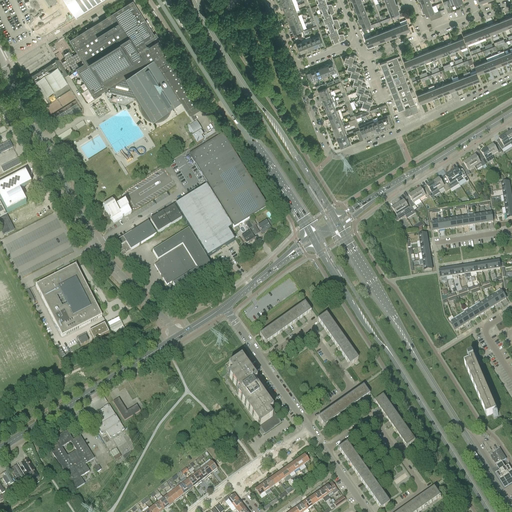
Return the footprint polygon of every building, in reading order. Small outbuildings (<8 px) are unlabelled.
[(65,0),(77,17),(76,16),(78,15),(80,13),(88,8),(90,7),(97,3),(99,2),(101,0),(65,0)] [(105,90),(108,90),(135,96),(137,100),(139,104),(139,106),(139,107),(140,109),(140,110),(140,112),(141,113),(142,114),(143,115),(144,117),(145,118),(146,119),(147,119),(148,120),(150,121),(151,121),(152,122),(154,122),(155,122),(157,122),(158,122),(159,122),(161,121),(162,121),(164,120),(165,119),(166,118),(167,117),(169,116),(169,115),(170,114),(171,113),(172,111),(172,110),(172,109),(173,107),(181,102),(190,116),(203,108),(173,59),(168,62),(163,53),(165,52),(158,41),(148,48),(146,44),(159,36),(156,33),(154,34),(133,0),(70,40),(80,55),(85,64),(77,68),(92,92),(101,86),(103,91),(105,90)] [(353,7),(354,9),(364,6),(361,0),(360,0),(354,3),(355,6),(353,7)] [(387,3),(389,9),(399,5),(398,3),(396,4),(395,0),(387,3)] [(422,7),(423,10),(433,6),(430,0),(422,3),(423,7),(422,7)] [(282,6),(284,11),(295,6),(293,2),(291,2),(282,6)] [(326,2),(318,5),(319,8),(321,7),(322,12),(333,8),(332,4),(327,4),(326,2)] [(399,5),(389,9),(391,15),(399,12),(398,8),(400,8),(399,5)] [(285,15),(297,11),(295,6),(284,11),(284,12),(285,12),(286,15),(285,15)] [(357,11),(358,15),(366,11),(364,6),(354,9),(355,12),(357,11)] [(429,14),(432,13),(435,12),(433,6),(423,10),(424,12),(425,12),(427,15),(429,14)] [(333,8),(322,12),(324,17),(323,17),(324,20),(332,17),(331,14),(335,12),(333,8)] [(287,20),(298,15),(297,11),(285,15),(286,16),(287,16),(288,19),(287,20)] [(358,19),(359,21),(369,17),(366,11),(358,15),(360,18),(358,19)] [(289,24),(300,20),(298,15),(287,20),(288,21),(290,24),(289,24)] [(332,17),(324,20),(325,23),(327,22),(328,27),(339,23),(337,19),(333,19),(332,17)] [(369,17),(359,21),(360,24),(361,23),(363,27),(371,23),(369,17)] [(506,19),(500,22),(503,29),(509,27),(506,19)] [(289,24),(291,29),(300,25),(302,24),(300,20),(289,24)] [(500,22),(494,24),(497,32),(503,29),(500,22)] [(300,25),(291,29),(293,33),(298,31),(302,30),(307,28),(305,23),(300,25)] [(339,23),(328,27),(330,32),(328,32),(329,34),(329,35),(338,32),(337,29),(340,27),(339,23)] [(407,23),(401,25),(404,33),(410,30),(407,23)] [(494,24),(488,26),(491,34),(497,32),(494,24)] [(401,25),(395,27),(398,35),(404,33),(401,25)] [(488,26),(482,28),(485,36),(491,34),(488,26)] [(395,27),(389,29),(392,37),(398,35),(395,27)] [(482,28),(476,31),(479,39),(485,36),(482,28)] [(389,29),(384,32),(387,39),(392,37),(389,29)] [(476,31),(470,33),(473,41),(475,44),(481,42),(479,39),(476,31)] [(338,32),(329,35),(331,38),(332,37),(334,42),(338,40),(338,42),(345,39),(343,34),(339,34),(338,32)] [(384,32),(378,34),(381,42),(387,39),(384,32)] [(473,41),(470,33),(464,35),(467,43),(473,41)] [(378,34),(372,36),(375,44),(381,42),(378,34)] [(320,35),(315,37),(319,46),(321,45),(320,45),(324,44),(320,35)] [(375,44),(372,36),(366,39),(369,46),(375,44)] [(315,37),(311,39),(315,48),(316,47),(319,46),(315,37)] [(464,38),(458,40),(461,48),(467,46),(464,38)] [(306,39),(301,41),(302,42),(305,51),(307,51),(310,50),(310,49),(306,40),(306,39)] [(311,39),(306,40),(310,49),(310,50),(315,48),(311,39)] [(458,40),(452,42),(455,50),(461,48),(458,40)] [(305,51),(302,42),(297,44),(297,42),(294,44),(297,52),(300,51),(301,53),(302,53),(302,52),(305,51)] [(452,42),(446,45),(449,53),(455,50),(452,42)] [(446,45),(440,47),(443,55),(449,53),(446,45)] [(440,47),(434,49),(437,57),(443,55),(440,47)] [(434,49),(428,52),(431,60),(437,57),(434,49)] [(428,52),(422,54),(426,62),(431,60),(428,52)] [(498,53),(492,55),(494,59),(497,66),(503,64),(500,56),(498,53)] [(349,63),(349,64),(352,64),(354,58),(356,59),(357,55),(355,54),(355,55),(350,54),(349,56),(346,55),(344,62),(349,63)] [(422,54),(417,56),(420,64),(426,62),(422,54)] [(505,54),(500,56),(503,64),(509,62),(505,54)] [(492,55),(487,58),(488,61),(491,69),(497,66),(494,59),(492,55)] [(417,56),(411,58),(414,66),(420,64),(417,56)] [(397,57),(380,63),(383,69),(389,67),(388,63),(393,62),(394,65),(400,63),(397,57)] [(352,71),(355,72),(357,66),(358,63),(355,62),(356,59),(354,58),(352,64),(349,64),(347,69),(352,71)] [(411,58),(405,61),(408,69),(414,66),(411,58)] [(56,64),(60,61),(59,59),(28,78),(42,100),(41,99),(68,83),(56,64)] [(488,61),(482,63),(485,71),(491,69),(488,61)] [(332,63),(329,64),(332,73),(337,71),(333,62),(331,62),(332,63)] [(389,67),(383,69),(385,75),(392,73),(390,69),(393,68),(394,72),(402,69),(400,63),(394,65),(389,67)] [(485,71),(482,63),(476,65),(479,73),(485,71)] [(327,65),(324,66),(327,75),(332,73),(329,64),(328,64),(327,64),(327,65)] [(323,67),(319,68),(323,77),(327,75),(324,66),(322,66),(323,67)] [(355,78),(355,79),(358,80),(360,73),(361,70),(358,70),(359,67),(357,66),(355,72),(352,71),(350,77),(355,78)] [(319,68),(319,67),(315,69),(318,79),(323,77),(319,68)] [(319,80),(318,79),(315,69),(310,71),(310,72),(307,74),(310,80),(311,79),(312,82),(319,80)] [(392,73),(385,75),(387,81),(394,78),(393,75),(397,73),(398,77),(404,74),(402,69),(394,72),(392,73)] [(476,70),(470,72),(474,82),(480,80),(476,70)] [(464,73),(465,77),(468,85),(474,82),(470,72),(470,71),(464,73)] [(358,86),(361,87),(363,81),(364,78),(361,77),(362,74),(360,73),(358,80),(355,79),(353,84),(358,86)] [(394,78),(387,81),(390,87),(406,80),(404,74),(398,77),(394,78)] [(465,77),(459,79),(462,87),(468,85),(465,77)] [(459,79),(453,81),(456,89),(462,87),(459,79)] [(406,80),(390,87),(392,93),(399,90),(397,87),(402,85),(403,88),(409,86),(406,80)] [(365,81),(363,81),(361,87),(358,86),(356,92),(361,93),(364,94),(366,88),(367,85),(364,84),(365,81)] [(453,81),(448,83),(451,91),(456,89),(453,81)] [(448,83),(442,86),(445,94),(451,91),(448,83)] [(399,90),(392,93),(394,99),(411,92),(410,90),(409,86),(403,88),(399,90)] [(442,86),(436,88),(439,96),(445,94),(442,86)] [(323,89),(319,91),(320,96),(331,91),(333,91),(332,89),(331,90),(329,87),(323,89)] [(364,101),(367,102),(369,96),(370,93),(367,92),(368,89),(366,88),(364,94),(361,93),(359,99),(364,101)] [(436,88),(430,90),(433,98),(439,96),(436,88)] [(430,90),(424,93),(427,100),(433,98),(430,90)] [(331,91),(320,96),(322,100),(333,96),(334,95),(334,94),(332,94),(331,91)] [(411,92),(394,99),(397,104),(403,102),(402,99),(406,97),(408,100),(413,98),(411,92)] [(427,100),(424,93),(418,95),(421,103),(427,100)] [(322,100),(324,105),(335,100),(333,96),(322,100)] [(367,102),(364,101),(362,107),(365,108),(370,109),(372,100),(370,99),(371,96),(369,96),(367,102)] [(403,102),(397,104),(399,110),(406,108),(404,104),(409,103),(410,106),(416,104),(413,98),(408,100),(403,102)] [(335,100),(324,105),(324,106),(326,109),(335,106),(339,104),(337,100),(335,100)] [(76,101),(62,110),(63,111),(56,116),(59,121),(80,107),(76,101)] [(326,109),(327,114),(338,110),(338,109),(337,110),(335,106),(326,109)] [(327,114),(329,118),(340,114),(342,113),(340,109),(338,110),(327,114)] [(329,118),(331,123),(342,119),(340,114),(329,118)] [(390,114),(383,116),(387,128),(392,126),(391,125),(394,124),(390,114)] [(383,116),(378,118),(379,120),(383,129),(387,128),(383,116)] [(331,123),(333,127),(344,123),(342,119),(331,123)] [(344,123),(333,127),(335,132),(345,128),(355,124),(356,124),(357,123),(355,119),(353,120),(351,120),(349,121),(350,123),(345,126),(344,123)] [(374,120),(369,122),(373,133),(378,131),(374,122),(374,120)] [(379,120),(374,122),(378,131),(383,129),(379,120)] [(75,127),(77,130),(85,125),(83,122),(75,127)] [(369,122),(365,124),(369,135),(373,133),(369,122)] [(369,135),(365,124),(360,125),(364,137),(369,135)] [(205,140),(200,132),(195,135),(189,125),(185,127),(196,145),(205,140)] [(335,132),(336,137),(346,133),(347,132),(345,128),(335,132)] [(58,137),(60,141),(73,133),(70,130),(58,137)] [(234,228),(268,208),(223,135),(189,156),(192,161),(195,165),(228,219),(234,228)] [(511,145),(505,136),(499,140),(500,142),(498,143),(497,142),(502,151),(511,145)] [(339,141),(338,141),(340,146),(341,146),(342,148),(342,149),(351,145),(352,145),(351,142),(347,138),(339,141)] [(0,146),(0,154),(13,148),(9,141),(0,146)] [(493,145),(487,149),(492,157),(501,151),(496,144),(497,146),(494,147),(493,145)] [(479,155),(478,155),(485,165),(494,160),(492,157),(487,149),(481,153),(482,155),(480,157),(479,155)] [(476,156),(469,160),(474,168),(476,171),(482,167),(485,165),(478,155),(479,157),(477,159),(476,157),(476,156)] [(192,161),(189,156),(184,159),(189,168),(195,165),(192,161)] [(0,168),(3,174),(21,164),(18,159),(0,168)] [(474,168),(469,160),(463,164),(464,166),(462,167),(461,166),(468,177),(470,175),(468,171),(474,168)] [(136,208),(174,185),(163,167),(133,186),(136,191),(128,196),(136,208)] [(458,170),(451,173),(456,181),(458,184),(464,180),(466,183),(469,181),(466,177),(463,172),(460,168),(461,170),(459,171),(458,170)] [(0,185),(0,200),(7,213),(26,203),(19,191),(31,185),(25,173),(0,185)] [(442,178),(450,190),(459,185),(458,184),(456,181),(451,173),(445,177),(446,179),(444,180),(442,178)] [(439,179),(433,183),(439,192),(439,193),(442,191),(442,190),(443,189),(444,189),(445,190),(444,190),(446,193),(450,190),(442,178),(443,181),(441,182),(439,180),(439,179)] [(424,188),(429,196),(430,197),(430,198),(433,197),(439,193),(439,192),(433,183),(427,187),(428,188),(425,190),(424,188)] [(189,197),(175,206),(207,258),(221,249),(234,241),(228,230),(232,228),(206,186),(189,197)] [(421,189),(415,193),(419,200),(425,197),(426,197),(429,196),(424,188),(425,190),(423,192),(421,189)] [(406,199),(412,208),(414,211),(417,210),(415,207),(421,203),(419,200),(415,193),(409,197),(410,199),(408,201),(406,199)] [(109,220),(110,219),(113,224),(122,219),(122,218),(124,217),(124,218),(131,213),(122,198),(115,202),(117,205),(115,207),(112,201),(103,207),(107,214),(104,214),(106,223),(109,220)] [(404,201),(398,205),(403,213),(405,217),(414,211),(412,208),(406,199),(408,201),(405,203),(404,201)] [(390,211),(389,211),(392,215),(394,218),(396,222),(399,220),(399,221),(405,217),(403,213),(398,205),(392,209),(393,211),(391,213),(390,211)] [(158,234),(182,219),(174,206),(150,221),(158,234)] [(0,219),(0,229),(3,236),(14,230),(7,216),(0,219)] [(255,226),(256,225),(253,221),(249,223),(257,235),(259,233),(256,227),(255,226)] [(257,227),(262,234),(271,229),(266,221),(257,227)] [(120,254),(124,251),(125,254),(156,235),(148,222),(122,238),(120,239),(120,240),(111,245),(116,250),(120,254)] [(249,223),(246,225),(248,230),(249,229),(254,236),(257,235),(249,223)] [(192,236),(188,229),(152,252),(159,262),(154,265),(161,276),(162,275),(163,278),(162,278),(167,285),(171,282),(178,293),(214,271),(213,270),(213,269),(192,236)] [(254,239),(251,234),(249,232),(241,237),(246,245),(254,239)] [(76,265),(65,270),(66,271),(64,271),(62,272),(60,273),(58,274),(56,275),(55,276),(54,276),(53,277),(52,277),(51,278),(50,278),(51,278),(49,279),(47,280),(45,281),(43,282),(42,283),(41,283),(40,284),(39,284),(38,285),(38,284),(37,285),(36,286),(36,285),(35,286),(36,286),(35,286),(35,287),(36,287),(36,288),(37,288),(37,290),(38,290),(38,292),(39,292),(39,294),(40,296),(41,297),(41,298),(42,299),(42,300),(43,301),(43,302),(44,303),(45,305),(46,307),(47,309),(48,311),(49,312),(49,313),(50,314),(50,315),(51,316),(51,317),(51,316),(52,318),(51,318),(52,318),(53,320),(52,320),(53,320),(54,322),(53,322),(54,322),(55,324),(54,324),(55,324),(56,325),(55,326),(56,326),(56,327),(56,328),(57,328),(57,329),(57,330),(58,330),(58,331),(58,332),(59,331),(59,333),(60,335),(61,337),(62,337),(64,336),(66,335),(67,334),(68,334),(69,333),(69,334),(70,333),(71,332),(71,333),(72,332),(71,332),(73,331),(73,332),(73,331),(75,330),(75,331),(75,330),(77,330),(77,329),(79,329),(79,328),(80,328),(81,328),(81,327),(82,327),(83,327),(83,326),(84,326),(85,326),(86,325),(87,325),(86,325),(88,324),(90,323),(99,318),(100,318),(101,317),(102,317),(101,317),(102,316),(101,316),(101,315),(101,314),(100,314),(100,313),(100,312),(99,313),(98,311),(99,311),(98,311),(98,309),(97,309),(97,307),(96,307),(96,305),(95,305),(95,304),(95,303),(94,302),(94,301),(93,300),(93,299),(92,298),(92,297),(92,298),(91,296),(90,294),(89,292),(77,267),(76,265)] [(501,292),(496,295),(501,303),(506,299),(501,292)] [(496,295),(491,298),(496,306),(501,303),(496,295)] [(491,298),(486,302),(490,309),(496,306),(491,298)] [(486,302),(481,305),(485,312),(490,309),(486,302)] [(304,304),(289,315),(290,315),(296,324),(295,323),(310,312),(311,313),(305,305),(304,304)] [(481,305),(476,308),(480,316),(485,312),(481,305)] [(474,306),(469,309),(470,311),(475,319),(480,316),(476,308),(474,306)] [(470,311),(465,314),(470,322),(475,319),(470,311)] [(465,314),(460,318),(465,325),(470,322),(465,314)] [(289,315),(274,325),(275,326),(281,334),(280,334),(295,323),(296,324),(290,315),(289,315)] [(325,315),(317,321),(318,321),(328,336),(327,336),(336,330),(326,315),(325,315)] [(118,318),(107,323),(109,327),(120,322),(118,318)] [(448,322),(450,324),(454,332),(460,328),(455,321),(453,318),(448,322)] [(460,318),(455,321),(460,328),(465,325),(460,318)] [(111,330),(113,334),(124,329),(122,325),(111,330)] [(259,336),(266,345),(265,344),(280,334),(281,334),(275,326),(274,325),(259,336)] [(336,330),(327,336),(328,336),(339,351),(338,351),(346,345),(347,345),(336,330)] [(84,334),(77,338),(81,346),(88,342),(84,334)] [(346,345),(338,351),(339,351),(349,366),(348,366),(349,366),(357,360),(358,360),(357,360),(347,345),(346,345)] [(487,417),(492,415),(494,414),(495,417),(498,416),(497,413),(496,413),(474,362),(477,360),(477,361),(477,360),(476,358),(474,354),(472,355),(472,356),(467,358),(470,363),(465,365),(487,417)] [(228,376),(225,378),(236,394),(256,421),(260,427),(259,427),(260,428),(261,427),(264,432),(279,424),(272,412),(273,411),(272,411),(269,414),(268,413),(272,410),(256,388),(253,383),(256,381),(240,359),(236,362),(228,368),(232,373),(228,376)] [(348,397),(348,398),(354,407),(354,406),(369,396),(363,387),(360,389),(355,392),(355,393),(352,395),(348,397)] [(384,397),(375,403),(375,404),(376,403),(386,418),(385,418),(394,412),(384,397)] [(333,408),(339,417),(354,406),(354,407),(348,398),(340,403),(337,405),(333,408)] [(124,421),(140,412),(136,406),(126,412),(124,407),(118,399),(113,403),(124,421)] [(99,421),(101,424),(96,427),(101,435),(106,432),(110,439),(124,430),(109,405),(99,411),(101,414),(100,414),(100,415),(99,415),(99,416),(99,417),(98,418),(98,419),(98,420),(99,420),(99,421)] [(322,416),(318,419),(324,428),(324,427),(339,417),(333,408),(325,413),(325,414),(322,416)] [(394,412),(385,418),(385,419),(386,418),(397,433),(396,433),(404,427),(405,427),(394,412)] [(404,427),(396,433),(397,433),(407,448),(406,448),(406,449),(416,442),(415,442),(405,427),(404,427)] [(80,436),(73,441),(67,431),(55,439),(58,443),(49,449),(75,490),(79,488),(84,484),(80,478),(89,472),(85,465),(94,459),(82,440),(80,436)] [(103,443),(97,445),(101,454),(107,451),(103,443)] [(343,446),(337,450),(338,450),(349,464),(348,465),(356,459),(346,444),(346,443),(343,446)] [(116,449),(110,453),(115,461),(121,457),(116,449)] [(502,462),(503,462),(504,461),(506,460),(499,449),(497,451),(495,452),(496,453),(490,457),(493,461),(493,460),(494,461),(496,465),(501,462),(502,462)] [(300,458),(299,459),(304,466),(309,462),(304,455),(303,455),(300,457),(300,458)] [(23,474),(29,483),(38,476),(27,459),(26,459),(24,460),(25,461),(24,461),(23,461),(22,462),(22,463),(21,463),(21,464),(21,465),(23,467),(24,468),(25,470),(27,472),(23,474)] [(297,459),(294,462),(299,469),(304,466),(299,459),(297,460),(297,459)] [(356,459),(348,465),(349,465),(359,479),(358,480),(367,474),(356,459)] [(211,462),(206,466),(211,473),(213,471),(214,473),(217,471),(216,470),(217,470),(211,462)] [(291,464),(289,466),(294,472),(299,469),(294,462),(290,464),(291,464)] [(505,468),(502,462),(501,462),(496,465),(496,466),(500,472),(495,475),(505,490),(511,485),(511,471),(509,466),(505,468)] [(22,477),(17,466),(10,470),(13,474),(16,472),(20,479),(22,477)] [(206,466),(201,469),(207,478),(210,475),(209,474),(211,473),(206,466)] [(287,466),(284,469),(289,476),(294,472),(289,466),(287,467),(287,466)] [(199,467),(194,470),(202,480),(203,478),(204,480),(207,478),(201,469),(199,467)] [(281,471),(279,473),(284,479),(289,476),(284,469),(280,471),(281,471)] [(194,470),(190,474),(190,475),(192,477),(198,485),(201,482),(200,481),(202,480),(194,470)] [(7,473),(4,475),(5,477),(2,479),(6,486),(9,484),(11,487),(14,485),(7,473)] [(277,473),(274,475),(279,483),(284,479),(279,473),(278,474),(277,473)] [(367,474),(358,480),(359,480),(370,494),(369,495),(377,489),(367,474)] [(271,478),(269,479),(274,486),(279,483),(274,475),(271,478)] [(18,482),(15,484),(16,486),(18,489),(22,487),(28,483),(29,483),(27,479),(25,477),(18,482)] [(192,477),(187,480),(192,487),(194,486),(195,487),(198,485),(192,477)] [(170,480),(167,483),(171,488),(175,485),(173,482),(171,479),(170,480)] [(267,480),(264,482),(269,490),(274,486),(269,479),(268,481),(267,480)] [(187,480),(182,484),(189,492),(192,490),(191,488),(192,487),(187,480)] [(261,485),(260,486),(264,493),(269,490),(264,482),(261,485)] [(324,488),(323,489),(327,496),(329,498),(338,492),(332,483),(328,486),(327,486),(327,485),(324,488)] [(182,484),(177,488),(183,494),(184,493),(185,494),(189,492),(182,484)] [(9,489),(5,491),(6,492),(8,496),(12,493),(18,489),(16,486),(14,487),(10,490),(9,489)] [(256,488),(254,489),(255,490),(256,492),(259,497),(261,499),(266,496),(264,493),(260,486),(258,488),(258,487),(256,488)] [(177,488),(173,491),(179,499),(182,497),(181,496),(183,494),(177,488)] [(330,499),(327,496),(323,489),(321,490),(320,490),(317,492),(322,499),(325,503),(330,499)] [(377,489),(369,495),(370,495),(381,509),(380,509),(380,510),(389,504),(388,504),(377,489)] [(435,489),(420,499),(426,508),(425,507),(440,496),(441,498),(435,489)] [(173,491),(168,495),(173,502),(175,500),(176,502),(179,499),(173,491)] [(314,495),(313,496),(317,503),(322,499),(317,492),(314,495)] [(225,498),(223,500),(225,502),(225,503),(229,507),(231,505),(238,500),(237,499),(237,498),(235,495),(234,496),(234,495),(232,497),(230,494),(225,498)] [(168,495),(163,499),(169,507),(172,504),(171,503),(173,502),(168,495)] [(311,497),(307,499),(313,506),(317,503),(313,496),(311,497)] [(346,501),(343,497),(333,504),(334,505),(336,508),(346,501)] [(163,499),(158,502),(164,509),(165,508),(166,509),(169,507),(163,499)] [(305,502),(303,503),(308,510),(313,506),(307,499),(304,501),(305,502)] [(420,499),(405,510),(406,511),(417,511),(425,507),(426,508),(420,499)] [(231,505),(229,507),(232,511),(235,510),(242,504),(240,501),(239,502),(238,500),(231,505)] [(158,502),(154,506),(158,511),(162,511),(163,511),(162,510),(164,509),(158,502)]
